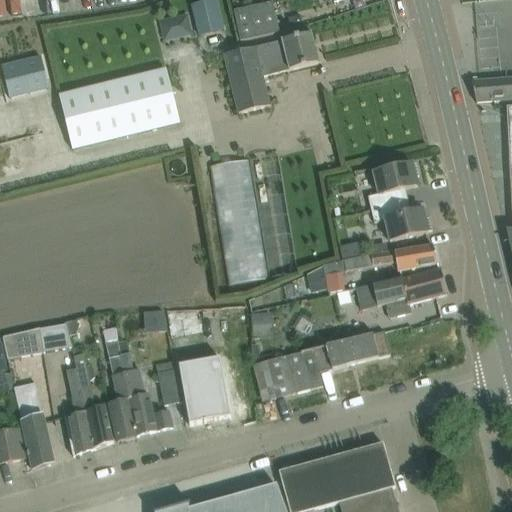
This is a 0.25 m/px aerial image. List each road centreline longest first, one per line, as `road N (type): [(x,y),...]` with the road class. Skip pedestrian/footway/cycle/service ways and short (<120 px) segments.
road 1 (unclassified): [(5,511),(511,372)]
road 2 (tertiary): [(511,372),(419,0)]
